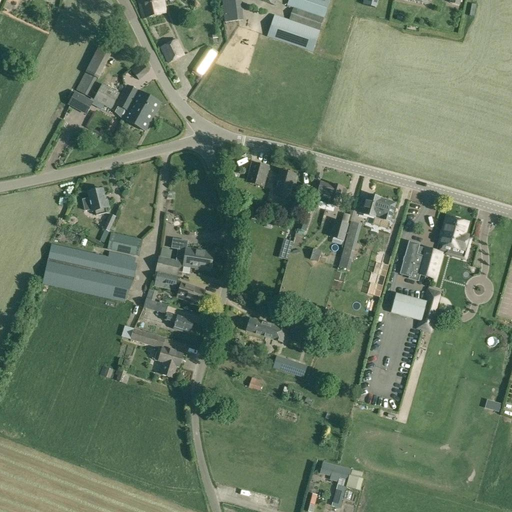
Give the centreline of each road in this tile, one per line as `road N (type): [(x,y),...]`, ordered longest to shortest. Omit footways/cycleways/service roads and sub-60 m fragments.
road 1 (unclassified): [(216,511),(194,415),(232,252),(213,171)]
road 2 (unclassified): [(511,210),(242,139)]
road 3 (residential): [(202,138),(0,187)]
road 4 (residential): [(209,131),(166,85),(123,0)]
